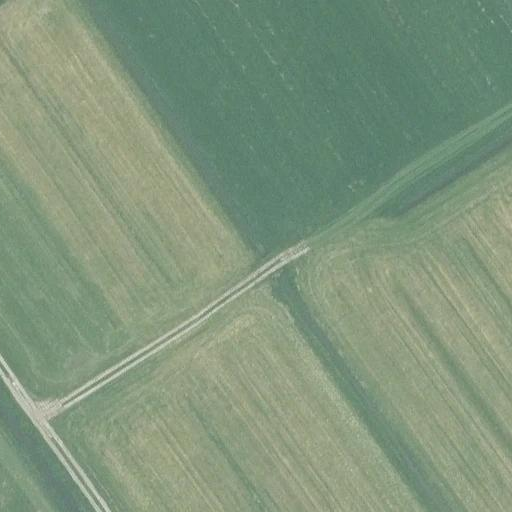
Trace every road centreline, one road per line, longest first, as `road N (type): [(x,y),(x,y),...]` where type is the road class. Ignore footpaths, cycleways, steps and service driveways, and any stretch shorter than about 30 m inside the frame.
road 1 (track): [(36,416),(305,246)]
road 2 (track): [(102,511),(0,365)]
